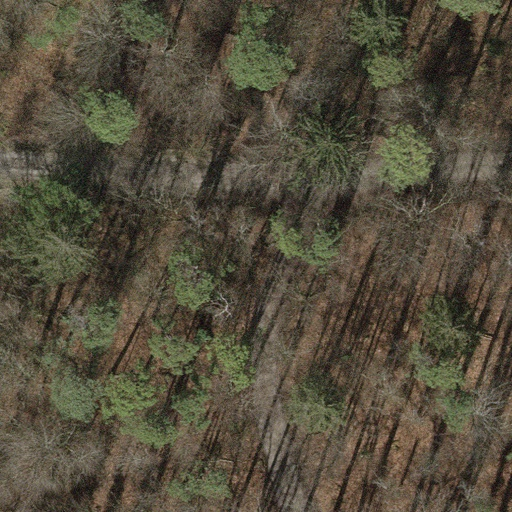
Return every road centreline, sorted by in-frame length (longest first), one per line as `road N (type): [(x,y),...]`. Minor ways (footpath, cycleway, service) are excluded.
road 1 (track): [(0,161),(320,191),(511,169)]
road 2 (track): [(320,191),(272,300),(266,422),(290,511)]
